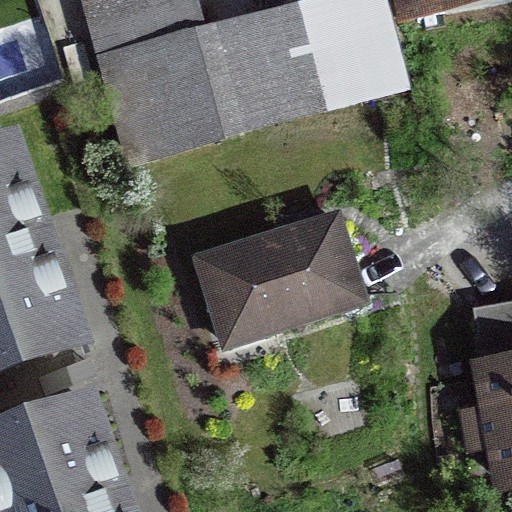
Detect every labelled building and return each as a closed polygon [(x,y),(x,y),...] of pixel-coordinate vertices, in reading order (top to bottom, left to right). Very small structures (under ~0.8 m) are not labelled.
[(80,0),(96,58),(194,32),(185,0),(80,0)] [(511,0),(393,0),(398,25),(511,3),(511,0)] [(0,149),(0,369),(76,343),(43,248),(7,147),(0,149)] [(358,305),(332,223),(197,266),(223,347),(226,346),(222,333),(256,322),(260,336),(358,305)] [(511,486),(511,368),(482,374),(489,413),(462,417),(468,454),(495,449),(502,488),(511,486)] [(0,436),(0,511),(121,511),(119,504),(85,407),(0,436)]
